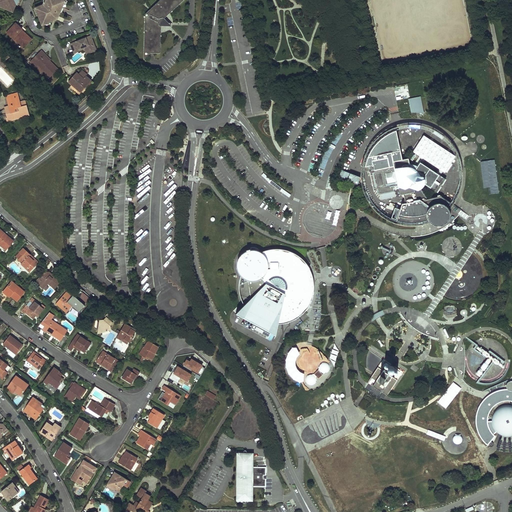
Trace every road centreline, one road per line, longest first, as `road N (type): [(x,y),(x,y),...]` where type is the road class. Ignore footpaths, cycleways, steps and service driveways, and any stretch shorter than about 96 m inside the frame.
road 1 (tertiary): [(310,511),(261,393),(196,279),(188,235),(194,172)]
road 2 (residential): [(0,210),(89,287),(179,338)]
road 3 (residential): [(0,311),(139,404)]
road 4 (residential): [(0,177),(29,166),(126,81)]
road 5 (residential): [(70,511),(0,399)]
road 6 (residential): [(112,76),(15,161)]
